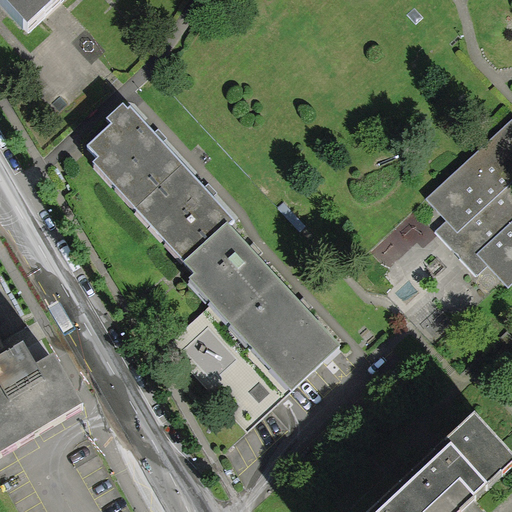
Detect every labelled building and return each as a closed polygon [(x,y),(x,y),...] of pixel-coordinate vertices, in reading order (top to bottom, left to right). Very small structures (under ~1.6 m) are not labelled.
[(67,0),(0,0),(0,25),(19,45),(67,0)] [(143,133),(125,114),(123,116),(117,110),(101,125),(107,132),(84,153),(94,164),(89,169),(181,269),(224,230),(229,226),(204,199),(143,133)] [(511,120),(430,200),(449,219),(438,230),(480,273),(490,263),(511,285),(511,284),(511,120)] [(284,394),(334,349),(309,322),(248,256),(224,230),(181,269),(191,280),(185,286),(284,394)] [(0,462),(0,463),(81,416),(52,368),(35,378),(29,367),(22,356),(0,368),(0,462)] [(475,503),(511,472),(511,461),(476,422),(377,511),(435,511),(451,498),(462,487),(475,503)]
